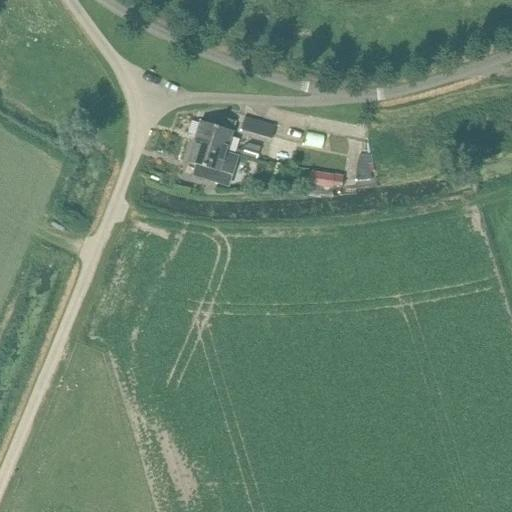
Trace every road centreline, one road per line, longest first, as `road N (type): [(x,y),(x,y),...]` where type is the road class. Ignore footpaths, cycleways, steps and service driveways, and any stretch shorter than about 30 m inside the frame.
road 1 (unclassified): [(0,498),(150,111)]
road 2 (unclassified): [(356,102),(175,38),(106,0)]
road 3 (unclassified): [(150,111),(356,102)]
road 4 (unclassified): [(511,58),(356,102)]
road 5 (unclassified): [(150,111),(75,0)]
